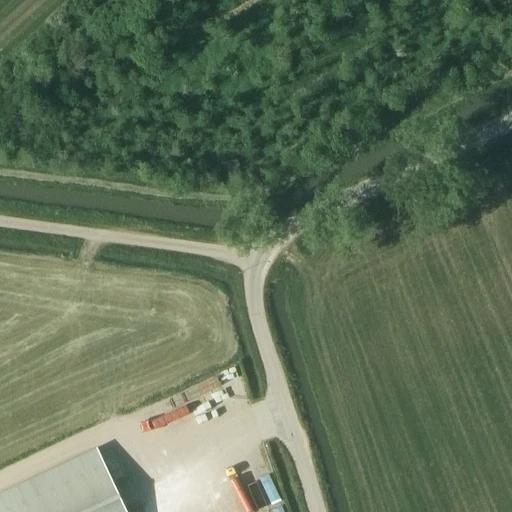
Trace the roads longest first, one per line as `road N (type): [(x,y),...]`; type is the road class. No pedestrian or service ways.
road 1 (unclassified): [(259,264),(291,228),(511,124)]
road 2 (unclassified): [(0,225),(259,264)]
road 3 (unclassified): [(326,511),(264,344),(255,299),(259,264)]
